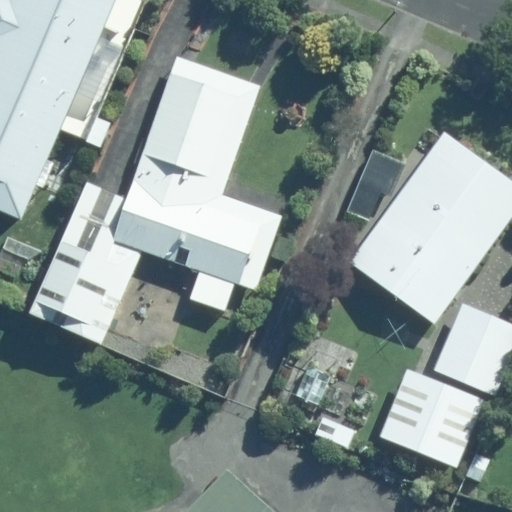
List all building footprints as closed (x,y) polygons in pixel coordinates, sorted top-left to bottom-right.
[(90,144),(150,0),(1,0),(0,4),(0,214),(27,226),(66,134),(90,144)] [(258,92),(174,61),(123,196),(86,182),(35,318),(108,346),(144,251),(198,272),(187,300),(230,317),(242,286),(257,292),(283,223),(218,198),(258,92)] [(439,331),(511,227),(511,185),(441,136),(348,268),(439,331)] [(511,361),(511,328),(464,309),(438,374),(497,398),(511,361)] [(492,404),(409,367),(378,438),(461,474),(492,404)] [(267,511),(230,477),(196,511),(267,511)]
